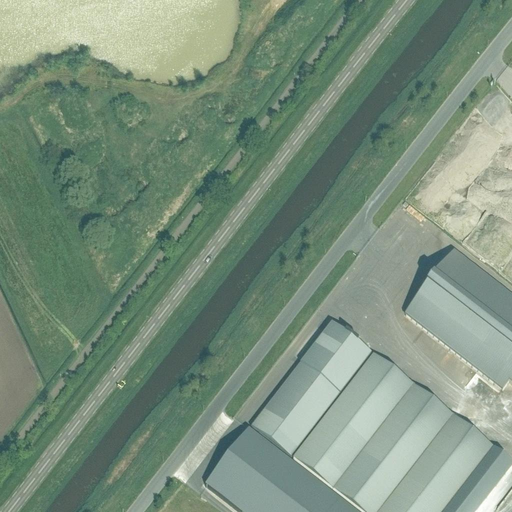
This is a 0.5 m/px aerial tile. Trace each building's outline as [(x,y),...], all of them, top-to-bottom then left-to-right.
[(409,256),(429,235),(406,214),(387,235),(409,256)] [(511,300),(454,255),(405,317),(502,392),(508,385),(511,387),(511,300)] [(319,342),(318,341),(250,429),(290,460),(370,356),(357,346),(357,345),(345,335),(344,336),(336,330),(336,331),(331,327),(319,342)] [(443,511),(491,450),(373,358),(292,462),(357,511),(443,511)] [(235,511),(350,511),(248,432),(205,488),(235,511)] [(494,489),(511,489),(511,478),(494,478),(494,489)]
